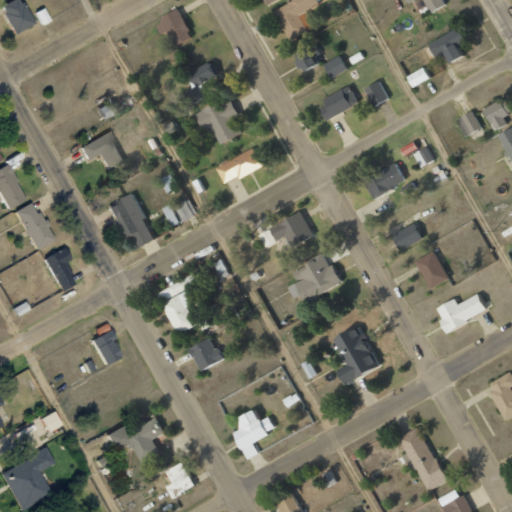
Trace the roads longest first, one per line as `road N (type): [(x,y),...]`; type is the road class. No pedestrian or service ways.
road 1 (residential): [(0,349),(511,58)]
road 2 (residential): [(511,507),(222,0)]
road 3 (residential): [(243,511),(121,280),(0,80)]
road 4 (residential): [(204,511),(511,336)]
road 5 (residential): [(0,75),(139,0)]
